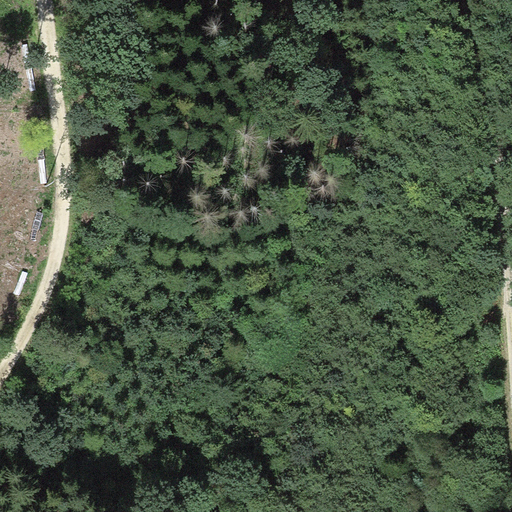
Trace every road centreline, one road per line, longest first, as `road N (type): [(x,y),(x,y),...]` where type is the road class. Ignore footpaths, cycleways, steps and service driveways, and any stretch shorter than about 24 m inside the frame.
road 1 (track): [(49,0),(51,212),(42,280),(0,372)]
road 2 (track): [(511,328),(485,110),(457,0)]
